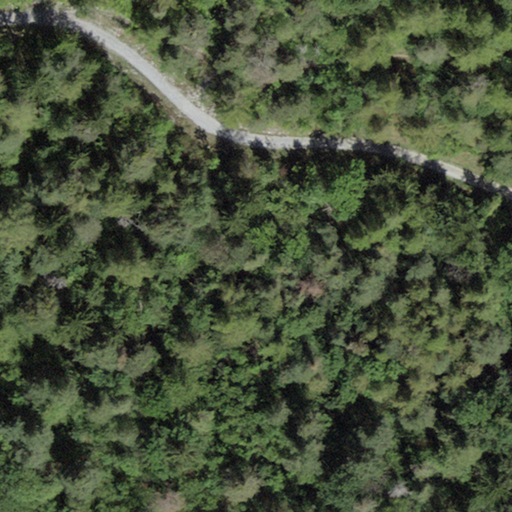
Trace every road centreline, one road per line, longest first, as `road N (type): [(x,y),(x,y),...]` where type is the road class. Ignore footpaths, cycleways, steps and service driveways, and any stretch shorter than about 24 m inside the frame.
road 1 (track): [(192,110),(230,135),(365,148),(511,195)]
road 2 (track): [(0,21),(64,19),(192,110)]
